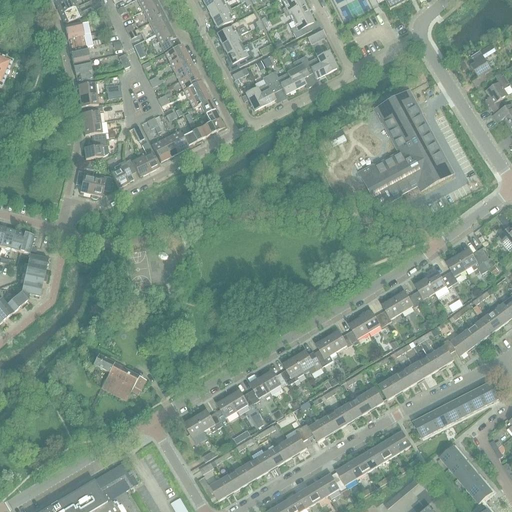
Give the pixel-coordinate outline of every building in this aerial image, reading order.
[(66,0),(56,5),(60,15),(78,7),(75,1),(77,0),(66,0)] [(154,0),(137,0),(143,12),(157,4),(154,0)] [(204,7),(206,10),(222,2),(221,0),(202,0),(205,6),(204,7)] [(282,9),(284,13),(303,4),(300,0),(285,0),(282,2),(285,8),(282,9)] [(384,0),(385,2),(390,11),(411,0),(384,0)] [(222,2),(206,10),(207,13),(209,13),(212,19),(231,10),(229,5),(225,7),(222,2)] [(157,4),(143,12),(149,23),(163,16),(157,4)] [(303,4),(284,13),(286,18),(290,16),(293,21),(309,13),(307,10),(306,10),(303,4)] [(78,7),(60,15),(65,25),(89,14),(87,10),(80,13),(78,7)] [(120,16),(126,13),(123,7),(117,10),(120,16)] [(231,10),(212,19),(215,26),(214,26),(216,29),(215,29),(216,30),(220,28),(232,21),(229,15),(233,14),(231,10)] [(309,13),(293,21),(295,27),(291,30),(296,39),(311,31),(309,26),(313,24),(309,17),(311,16),(309,13)] [(163,16),(149,23),(155,35),(169,28),(163,16)] [(70,51),(71,52),(86,49),(86,48),(85,48),(83,37),(80,24),(65,27),(68,40),(71,51),(70,51)] [(125,28),(128,34),(134,31),(131,25),(125,28)] [(169,28),(155,35),(164,52),(177,45),(175,40),(169,28)] [(218,39),(222,45),(240,36),(238,32),(235,34),(232,28),(219,34),(215,36),(216,36),(217,40),(218,39)] [(306,38),(310,44),(324,36),(321,30),(306,38)] [(134,31),(128,34),(131,40),(137,37),(134,31)] [(240,36),(222,45),(225,52),(224,52),(226,56),(242,47),(239,42),(242,40),(240,36)] [(119,43),(112,44),(114,51),(121,50),(119,43)] [(491,44),(480,52),(471,57),(475,63),(471,66),(478,79),(472,83),(476,89),(489,81),(485,75),(492,71),(484,59),(496,51),(491,44)] [(145,58),(138,45),(133,48),(139,61),(145,58)] [(165,55),(169,64),(186,55),(181,46),(165,55)] [(242,47),(226,56),(227,59),(226,60),(229,67),(236,63),(239,68),(255,60),(250,51),(245,53),(242,47)] [(86,49),(71,52),(73,64),(89,61),(86,49)] [(328,53),(317,58),(326,75),(336,70),(328,53)] [(130,67),(124,55),(118,58),(124,70),(130,67)] [(186,55),(169,64),(174,73),(191,64),(186,55)] [(0,88),(1,89),(12,63),(8,61),(8,60),(2,58),(2,59),(0,57),(0,88)] [(305,57),(299,60),(307,77),(313,74),(316,80),(325,75),(326,75),(317,58),(308,63),(305,57)] [(295,69),(287,74),(295,90),(305,85),(302,80),(307,77),(299,60),(292,63),(295,69)] [(89,61),(73,64),(76,78),(76,77),(78,83),(92,80),(91,74),(92,74),(89,61)] [(191,64),(174,73),(179,82),(195,73),(191,64)] [(248,75),(245,69),(232,76),(234,82),(248,75)] [(275,72),(268,76),(277,92),(282,90),(285,95),(295,90),(287,74),(278,78),(275,72)] [(195,73),(179,82),(183,91),(200,83),(195,73)] [(501,101),(508,97),(511,93),(511,90),(502,74),(495,78),(499,84),(486,92),(490,98),(484,102),(492,115),(505,107),(501,101)] [(265,85),(256,89),(265,106),(275,101),(271,95),(277,92),(268,76),(262,79),(265,85)] [(200,83),(183,91),(188,101),(205,92),(200,83)] [(78,87),(79,98),(96,95),(95,84),(78,87)] [(106,88),(107,94),(121,92),(120,86),(106,88)] [(265,106),(256,89),(245,95),(254,112),(265,106)] [(121,92),(107,94),(107,100),(121,98),(121,92)] [(205,92),(188,101),(193,110),(200,107),(200,106),(210,101),(205,92)] [(371,167),(360,173),(362,176),(361,176),(368,190),(377,207),(393,199),(418,185),(421,192),(440,181),(445,179),(452,175),(408,93),(377,110),(378,111),(375,112),(380,122),(383,121),(401,154),(373,170),(371,167)] [(96,95),(79,98),(81,109),(87,108),(98,106),(96,95)] [(200,106),(200,107),(209,125),(219,120),(210,101),(200,106)] [(511,132),(511,106),(511,105),(493,117),(497,123),(504,119),(511,132)] [(81,115),(83,126),(100,124),(99,113),(102,112),(101,106),(98,106),(87,108),(88,114),(81,115)] [(209,125),(200,129),(205,139),(224,129),(219,120),(209,125)] [(100,124),(83,126),(85,137),(91,136),(92,142),(106,140),(105,134),(102,135),(100,124)] [(139,142),(145,139),(138,127),(132,130),(139,142)] [(200,129),(182,138),(187,148),(205,139),(200,129)] [(342,130),(327,138),(330,144),(345,136),(342,130)] [(179,132),(170,137),(179,154),(188,149),(187,148),(182,138),(179,132)] [(170,137),(161,142),(170,159),(179,154),(170,137)] [(106,140),(92,142),(93,148),(84,149),(85,161),(103,158),(101,148),(107,147),(106,140)] [(161,142),(152,147),(160,164),(170,159),(161,142)] [(147,155),(142,158),(150,173),(160,168),(147,144),(142,146),(147,155)] [(130,160),(124,163),(131,175),(136,172),(140,178),(150,173),(142,158),(132,163),(130,160)] [(114,168),(116,172),(111,174),(119,189),(129,184),(125,178),(131,175),(124,163),(114,168)] [(80,193),(91,196),(94,179),(88,178),(89,174),(78,172),(75,185),(81,187),(80,193)] [(94,179),(91,196),(92,196),(91,197),(93,199),(96,200),(98,199),(98,197),(102,198),(103,191),(109,192),(112,179),(101,176),(100,180),(94,179)] [(511,251),(511,227),(511,229),(500,237),(499,239),(502,243),(510,253),(511,251)] [(6,230),(1,248),(10,250),(15,232),(6,230)] [(15,232),(10,250),(20,253),(25,235),(15,232)] [(25,235),(20,253),(29,256),(30,252),(35,254),(37,249),(32,248),(34,237),(25,235)] [(483,249),(477,253),(483,263),(488,271),(496,265),(491,259),(489,260),(483,249)] [(469,251),(457,257),(466,272),(472,268),(474,271),(477,270),(481,276),(488,271),(483,263),(477,253),(472,255),(469,251)] [(30,256),(27,265),(46,270),(48,260),(30,256)] [(451,272),(446,275),(453,286),(458,283),(456,280),(462,277),(460,275),(466,272),(457,257),(447,264),(451,272)] [(27,265),(25,275),(47,280),(48,271),(46,270),(27,265)] [(437,273),(426,280),(435,294),(446,287),(447,289),(453,286),(446,275),(441,278),(437,273)] [(25,275),(23,284),(42,289),(43,283),(46,283),(47,280),(25,275)] [(418,292),(413,295),(422,309),(431,304),(427,298),(435,294),(426,280),(415,287),(418,292)] [(1,299),(0,300),(0,313),(6,320),(28,303),(29,296),(39,298),(42,289),(23,284),(21,294),(7,306),(1,299)] [(483,302),(490,297),(487,292),(480,298),(483,302)] [(405,293),(394,300),(402,314),(413,307),(414,309),(419,306),(421,309),(422,309),(413,295),(408,298),(405,293)] [(511,297),(511,298),(502,306),(511,320),(511,319),(511,293),(510,295),(511,297)] [(476,307),(483,302),(480,298),(473,303),(476,307)] [(385,312),(380,315),(387,326),(392,323),(391,321),(402,314),(394,300),(382,307),(385,312)] [(502,306),(492,314),(502,327),(511,320),(502,306)] [(462,317),(470,312),(467,307),(459,313),(462,317)] [(371,313),(361,319),(369,333),(380,327),(381,329),(387,326),(380,315),(375,318),(371,313)] [(455,322),(462,317),(459,313),(452,318),(455,322)] [(492,314),(481,321),(491,335),(502,327),(492,314)] [(352,331),(347,334),(355,347),(360,344),(358,340),(369,333),(361,319),(349,326),(352,331)] [(481,321),(471,329),(481,342),(491,335),(481,321)] [(471,329),(461,336),(471,350),(481,342),(471,329)] [(431,332),(423,337),(426,341),(433,337),(431,332)] [(338,333),(327,339),(336,353),(347,347),(348,349),(353,346),(354,347),(355,347),(347,334),(342,338),(338,333)] [(460,358),(471,350),(461,336),(451,344),(448,341),(443,344),(445,347),(450,355),(455,351),(460,358)] [(426,341),(423,337),(415,342),(418,346),(426,341)] [(319,351),(314,354),(322,368),(333,362),(331,359),(337,355),(336,353),(327,339),(316,346),(319,351)] [(442,368),(434,354),(426,341),(420,344),(427,355),(428,355),(429,357),(423,360),(431,375),(442,368)] [(409,345),(401,350),(404,354),(412,350),(409,345)] [(454,362),(450,355),(445,347),(434,354),(442,368),(454,362)] [(404,354),(401,350),(394,354),(396,359),(404,354)] [(306,352),(294,359),(303,373),(304,375),(310,372),(311,375),(322,368),(314,354),(309,357),(306,352)] [(138,396),(145,381),(98,355),(97,358),(95,357),(95,358),(96,359),(93,366),(109,374),(101,389),(125,402),(131,392),(138,396)] [(387,358),(379,363),(382,368),(390,363),(387,358)] [(303,373),(294,359),(283,366),(286,371),(281,374),(288,385),(289,387),(299,381),(298,379),(304,375),(303,373)] [(423,360),(412,367),(420,381),(431,375),(423,360)] [(382,368),(379,363),(371,368),(374,372),(382,368)] [(412,367),(401,373),(410,388),(420,381),(412,367)] [(273,372),(261,379),(270,393),(281,386),(282,388),(288,385),(281,374),(276,377),(273,372)] [(401,373),(390,380),(399,395),(410,388),(401,373)] [(361,374),(353,378),(356,383),(364,378),(361,374)] [(356,383),(353,378),(346,383),(348,388),(356,383)] [(253,391),(248,394),(255,405),(260,402),(258,400),(270,393),(261,379),(250,386),(253,391)] [(399,395),(390,380),(379,387),(387,401),(399,395)] [(422,440),(499,400),(491,384),(414,424),(415,427),(416,429),(421,439),(422,440)] [(339,387),(331,392),(334,396),(342,391),(339,387)] [(375,389),(364,395),(373,410),(384,403),(375,389)] [(240,392),(228,399),(237,413),(248,406),(249,408),(255,405),(248,394),(243,397),(240,392)] [(334,396),(331,392),(324,396),(326,401),(334,396)] [(364,395),(353,402),(362,417),(373,410),(364,395)] [(321,398),(313,403),(316,407),(323,402),(321,398)] [(220,410),(215,413),(221,424),(226,421),(225,420),(237,413),(228,399),(217,406),(220,410)] [(353,402),(342,409),(351,423),(362,417),(353,402)] [(342,409),(331,415),(340,430),(351,423),(342,409)] [(207,412),(195,418),(204,432),(209,429),(212,434),(223,427),(221,424),(215,413),(210,417),(207,412)] [(331,415),(320,422),(329,436),(340,430),(331,415)] [(204,432),(195,418),(184,425),(192,439),(204,432)] [(317,443),(329,436),(320,422),(309,428),(307,425),(301,428),(308,439),(313,436),(317,443)] [(273,427),(265,432),(268,436),(276,432),(273,427)] [(295,457),(307,450),(302,443),(308,439),(301,428),(296,432),(298,435),(286,442),(295,457)] [(268,436),(265,432),(258,436),(260,441),(268,436)] [(402,433),(391,440),(400,454),(411,447),(402,433)] [(251,440),(243,445),(246,449),(254,445),(251,440)] [(391,440),(380,446),(389,461),(400,454),(391,440)] [(286,442),(275,449),(284,463),(295,457),(286,442)] [(498,450),(494,442),(490,444),(494,452),(498,450)] [(246,449),(243,445),(236,450),(238,454),(246,449)] [(380,446),(369,453),(378,467),(389,461),(380,446)] [(492,494),(453,448),(440,459),(479,505),(492,494)] [(275,449),(264,455),(273,470),(284,463),(275,449)] [(503,458),(498,450),(494,452),(499,460),(503,458)] [(205,464),(218,456),(215,451),(202,458),(205,464)] [(229,453),(221,458),(224,462),(232,458),(229,453)] [(369,453),(358,459),(367,474),(378,467),(369,453)] [(264,455),(253,462),(262,476),(273,470),(264,455)] [(224,462),(221,458),(213,463),(216,467),(224,462)] [(358,459),(347,466),(356,480),(367,474),(358,459)] [(253,462),(242,468),(251,483),(262,476),(253,462)] [(415,462),(407,466),(410,470),(417,466),(415,462)] [(203,476),(214,469),(211,464),(199,470),(203,476)] [(511,472),(507,464),(503,467),(507,475),(511,472)] [(135,487),(138,485),(133,476),(129,478),(122,465),(94,482),(56,504),(56,503),(41,511),(137,511),(125,493),(135,487)] [(345,487),(356,480),(347,466),(336,473),(340,480),(345,487)] [(410,470),(407,466),(400,471),(402,475),(410,470)] [(242,468),(231,475),(240,489),(251,483),(242,468)] [(231,475),(220,481),(229,496),(240,489),(231,475)] [(393,475),(385,479),(388,483),(395,479),(393,475)] [(425,479),(422,475),(417,479),(420,483),(425,479)] [(345,487),(340,480),(335,482),(331,476),(319,483),(328,497),(339,490),(341,494),(347,490),(345,487)] [(388,483),(385,479),(378,484),(380,488),(388,483)] [(229,496),(220,481),(209,488),(218,503),(229,496)] [(319,483),(308,489),(317,504),(328,497),(319,483)] [(371,488),(363,493),(366,497),(373,492),(371,488)] [(308,489),(297,496),(306,510),(317,504),(308,489)] [(366,497),(363,493),(356,497),(358,501),(366,497)] [(297,496),(287,502),(292,511),(302,511),(306,510),(297,496)] [(188,511),(180,498),(170,503),(175,511),(188,511)] [(292,511),(287,502),(276,509),(277,511),(292,511)]
